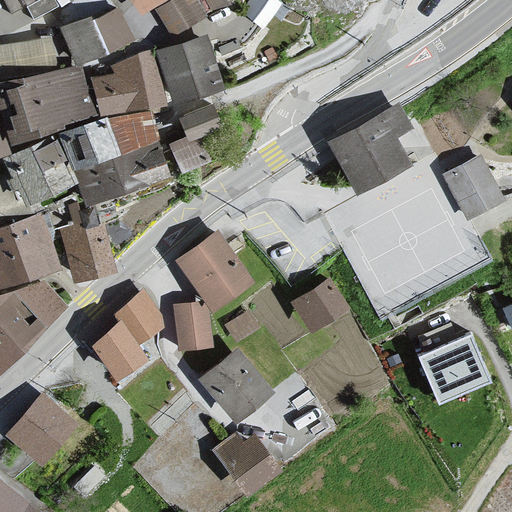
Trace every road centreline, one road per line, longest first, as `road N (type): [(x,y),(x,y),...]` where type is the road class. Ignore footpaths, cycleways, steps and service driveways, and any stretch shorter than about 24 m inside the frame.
road 1 (tertiary): [(296,141),(511,0)]
road 2 (residential): [(283,437),(233,424),(205,399),(171,346),(166,288),(136,261)]
road 3 (tertiary): [(136,261),(198,206),(296,141)]
road 4 (tertiary): [(0,389),(136,261)]
road 5 (residential): [(396,0),(367,56),(294,109),(296,141)]
